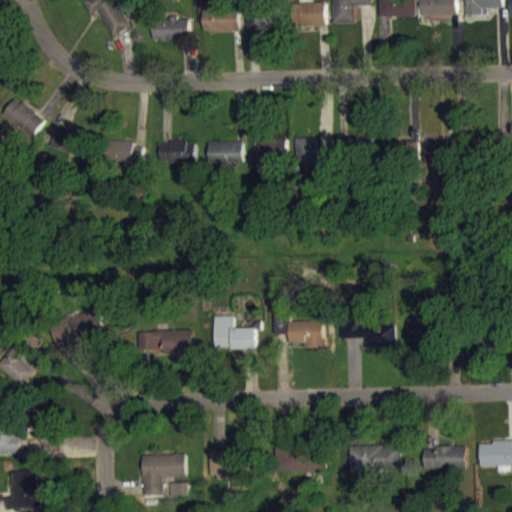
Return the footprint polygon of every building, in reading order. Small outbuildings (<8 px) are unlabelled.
[(102,20),(116,45),(134,35),(113,0),(102,0),(86,9),(94,24),(102,20)] [(373,0),(335,0),(336,32),(358,31),(357,15),(374,14),(373,0)] [(438,0),(438,2),(424,2),(424,25),(459,24),(458,0),(438,0)] [(468,0),(470,24),(485,24),(485,17),(506,17),(505,0),(468,0)] [(382,26),(419,25),(419,4),(382,5),(382,26)] [(303,35),(329,34),(329,11),(303,12),(303,35)] [(242,17),(206,18),(206,41),(242,40),(242,17)] [(191,27),(155,26),(155,48),(191,48),(191,27)] [(48,130),(19,106),(6,122),(35,146),(48,130)] [(88,169),(97,149),(61,133),(52,153),(88,169)] [(340,145),(340,163),(360,162),(360,145),(340,145)] [(290,166),(289,146),(261,146),(261,166),(254,166),(254,182),(275,182),(275,166),(290,166)] [(319,147),(300,146),(300,180),(333,181),(333,163),(319,163),(319,147)] [(144,171),(141,148),(111,152),(114,175),(144,171)] [(432,150),(434,176),(459,175),(458,149),(432,150)] [(162,151),(162,172),(198,171),(198,150),(162,151)] [(246,171),(246,150),(211,151),(211,172),(246,171)] [(384,168),(421,167),(421,150),(383,151),(384,168)] [(498,150),(479,150),(479,168),(498,168),(498,150)] [(90,353),(108,350),(103,322),(53,332),(58,353),(89,347),(90,353)] [(292,330),(291,323),(277,324),(277,343),(292,343),(292,352),(307,352),(307,356),(327,356),(327,329),(292,330)] [(236,325),(216,325),(217,358),(260,357),(259,336),(236,337),(236,325)] [(451,327),(410,328),(411,350),(452,348),(451,327)] [(399,355),(399,332),(343,333),(344,347),(368,347),(369,356),(399,355)] [(141,339),(141,359),(159,359),(159,351),(165,351),(165,362),(194,362),(194,339),(141,339)] [(27,371),(37,359),(24,348),(1,376),(26,396),(39,380),(27,371)] [(0,463),(24,463),(23,445),(19,445),(18,411),(0,411),(0,463)] [(511,450),(482,451),(483,475),(500,475),(500,481),(511,480),(511,450)] [(352,481),(403,482),(403,455),(353,455),(352,481)] [(470,457),(427,455),(426,476),(470,478),(470,457)] [(277,457),(277,480),(330,479),(329,456),(277,457)] [(211,461),(212,486),(233,486),(234,499),(252,499),(251,460),(211,461)] [(145,504),(166,504),(165,486),(188,486),(188,463),(145,464),(145,504)] [(41,511),(40,478),(15,479),(15,511),(41,511)] [(190,491),(172,492),(172,505),(190,505),(190,491)]
